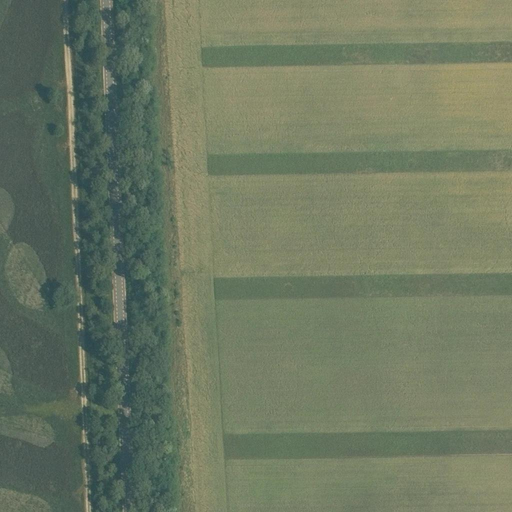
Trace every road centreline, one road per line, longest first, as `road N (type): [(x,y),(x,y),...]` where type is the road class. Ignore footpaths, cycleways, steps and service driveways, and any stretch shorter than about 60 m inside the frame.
road 1 (track): [(69,0),(91,511)]
road 2 (secondary): [(128,511),(106,0)]
